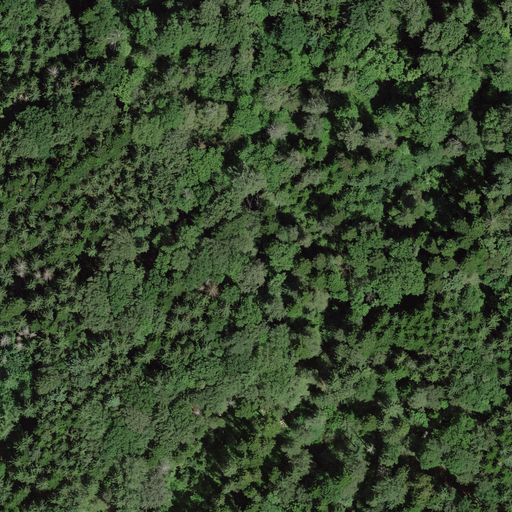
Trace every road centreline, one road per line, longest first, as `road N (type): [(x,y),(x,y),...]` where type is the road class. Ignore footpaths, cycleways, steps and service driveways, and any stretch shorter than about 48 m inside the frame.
road 1 (track): [(64,0),(345,511)]
road 2 (track): [(370,511),(511,391)]
